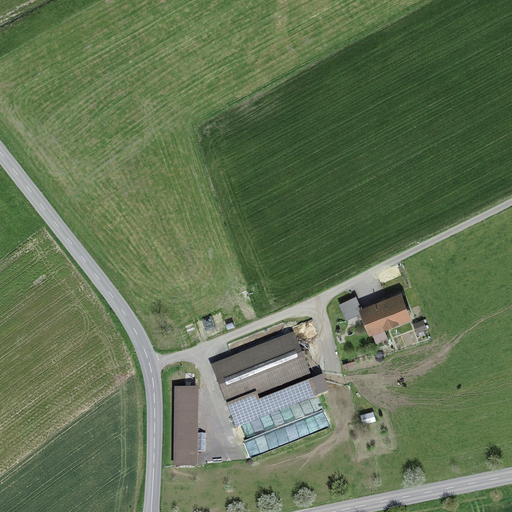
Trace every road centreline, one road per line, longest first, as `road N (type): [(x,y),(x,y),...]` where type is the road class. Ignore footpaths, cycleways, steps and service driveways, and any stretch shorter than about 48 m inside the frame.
road 1 (tertiary): [(0,154),(143,348),(153,393),(151,511)]
road 2 (tertiary): [(335,511),(511,475)]
